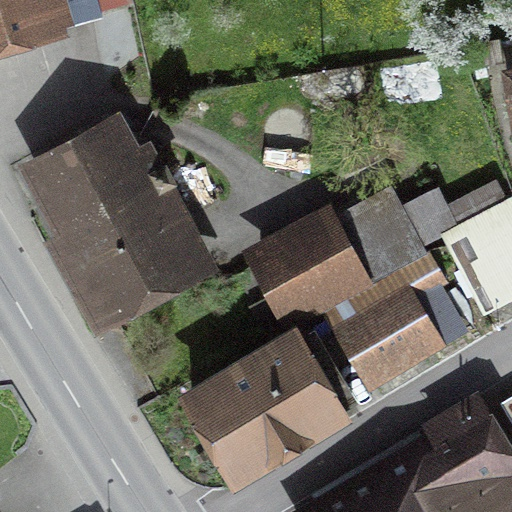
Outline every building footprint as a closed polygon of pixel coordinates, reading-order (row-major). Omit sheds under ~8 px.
[(0,0),(0,41),(53,26),(45,0),(0,0)] [(114,126),(34,169),(107,305),(186,262),(114,126)] [(388,192),(329,223),(354,272),(360,283),(419,252),(388,192)] [(511,304),(511,205),(443,245),(486,319),(511,304)] [(286,308),(354,272),(329,223),(260,259),(286,308)] [(375,382),(437,345),(409,299),(444,279),(431,256),(331,314),(375,382)] [(191,398),(236,474),(337,414),(304,358),(321,348),(310,329),(191,398)] [(511,511),(511,471),(472,404),(428,430),(441,451),(333,511),(511,511)]
